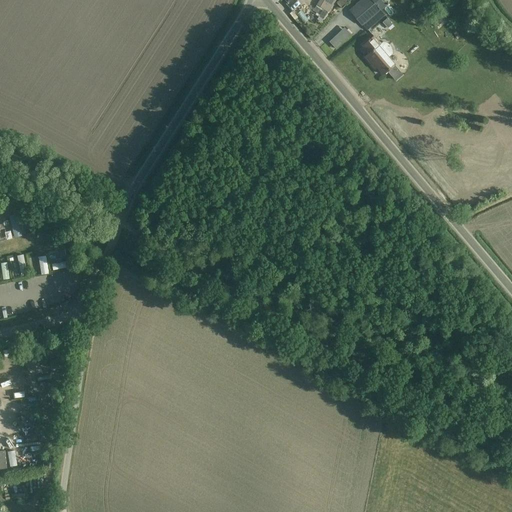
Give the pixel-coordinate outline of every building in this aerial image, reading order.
[(321,3),(319,6),(329,12),(336,0),(321,0),(319,3),(321,3)] [(363,0),(351,11),(363,25),(381,9),(387,4),(384,0),(363,0)] [(433,24),(441,15),(432,6),(424,15),(433,24)] [(385,12),(377,14),(380,25),(388,23),(385,12)] [(325,35),(333,43),(347,29),(339,21),(325,35)] [(374,36),(363,45),(369,53),(365,57),(371,64),(373,62),(383,74),(395,64),(390,58),(393,55),(394,53),(393,51),(393,49),(392,47),(390,45),(389,44),(387,43),(385,43),(383,42),(381,44),(374,36)] [(0,235),(8,232),(5,223),(6,223),(2,213),(0,213),(0,235)] [(13,249),(12,262),(20,263),(21,249),(13,249)] [(69,274),(77,271),(75,266),(67,269),(69,274)] [(23,383),(3,382),(3,390),(23,391),(23,383)]
